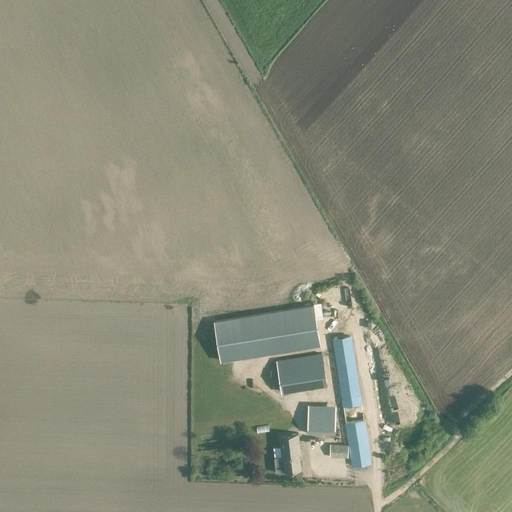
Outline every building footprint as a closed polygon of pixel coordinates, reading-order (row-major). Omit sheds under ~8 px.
[(314,305),(215,320),(221,360),(320,344),(314,305)] [(350,336),(333,338),(349,444),(350,446),(353,466),(370,463),(350,336)] [(278,360),(283,391),(327,384),(322,353),(278,360)] [(308,422),(308,433),(335,434),(336,423),(308,422)] [(298,433),(279,435),(282,456),(283,456),(285,471),(301,469),(299,454),(300,454),(298,433)] [(330,444),(330,457),(348,458),(348,444),(330,444)]
